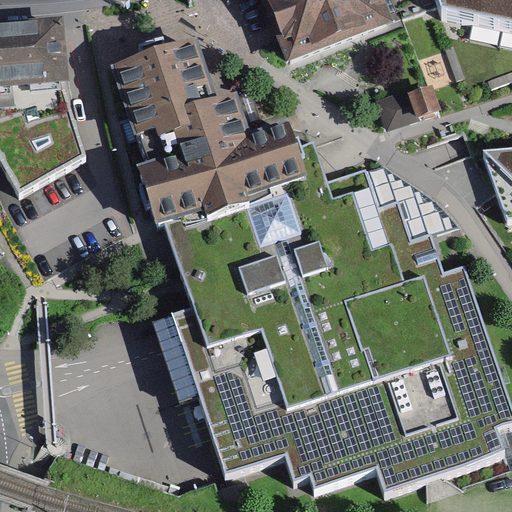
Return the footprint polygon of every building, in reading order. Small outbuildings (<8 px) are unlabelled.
[(263,0),(289,61),(395,23),(385,0),(263,0)] [(511,0),(434,0),(443,23),(511,37),(511,0)] [(64,94),(56,32),(0,36),(0,163),(21,199),(85,165),(64,94)] [(195,58),(120,81),(151,181),(143,184),(159,236),(167,233),(309,189),(298,154),(293,155),(287,138),(237,153),(228,156),(195,58)] [(442,110),(434,84),(409,92),(417,118),(442,110)] [(417,118),(409,92),(376,102),(385,132),(418,122),(417,118)] [(508,220),(511,219),(511,148),(483,152),(508,220)] [(309,189),(167,233),(181,278),(189,302),(195,321),(178,326),(185,348),(227,482),(290,462),(298,487),(314,482),(318,495),(381,475),(389,499),(500,464),(491,437),(510,431),(461,277),(440,284),(428,246),(408,252),(397,215),(377,221),(364,177),(322,191),(309,150),(298,154),(309,189)]
